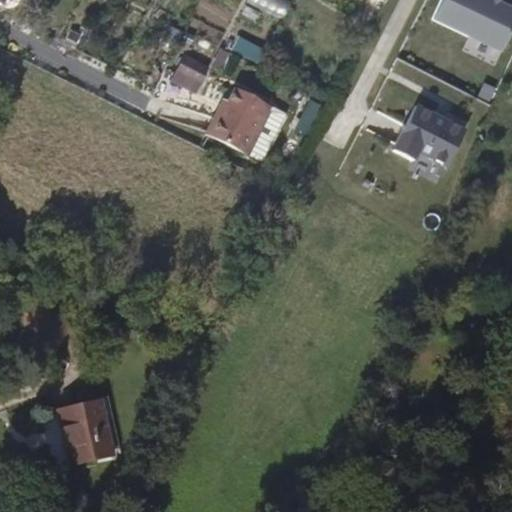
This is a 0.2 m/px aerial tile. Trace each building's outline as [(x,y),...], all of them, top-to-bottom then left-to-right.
[(288,0),(249,0),(248,6),(286,18),(292,1),(288,0)] [(442,0),(435,16),(504,48),(511,30),(511,6),(498,0),(442,0)] [(258,65),(265,52),(238,38),(231,51),(258,65)] [(221,53),(215,67),(222,70),(228,57),(221,53)] [(173,75),(199,87),(209,68),(183,55),(173,75)] [(194,97),(199,87),(173,75),(169,83),(194,97)] [(233,92),(227,103),(219,118),(215,116),(204,138),(259,167),(284,118),(233,92)] [(219,118),(227,103),(222,102),(215,116),(219,118)] [(467,126),(415,103),(393,150),(418,161),(423,150),(451,163),(467,126)] [(307,136),(319,109),(309,104),(297,131),(307,136)] [(90,258),(72,285),(92,299),(111,271),(90,258)] [(30,268),(19,286),(35,298),(47,280),(30,268)] [(35,304),(16,330),(53,357),(72,330),(35,304)] [(54,410),(67,467),(113,456),(99,400),(54,410)] [(485,402),(478,415),(484,418),(490,405),(485,402)] [(366,468),(385,476),(391,463),(373,454),(366,468)] [(462,466),(472,469),(475,459),(465,456),(462,466)] [(432,500),(444,506),(454,483),(443,478),(432,500)]
